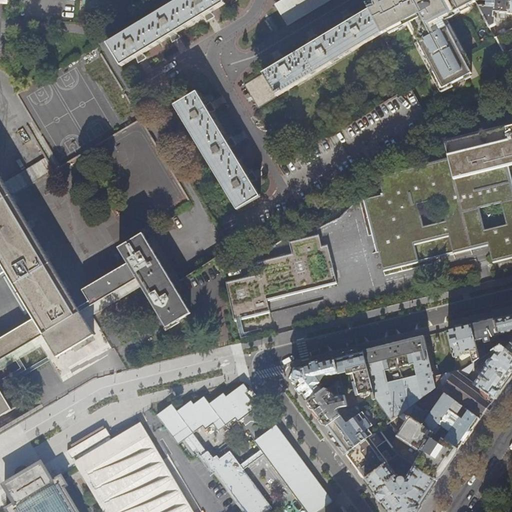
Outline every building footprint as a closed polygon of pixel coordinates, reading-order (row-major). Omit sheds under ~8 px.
[(177,0),(107,42),(121,66),(169,37),(170,39),(176,36),(175,33),(203,16),(205,19),(211,15),(210,12),(224,3),(222,0),(177,0)] [(282,0),(276,4),(287,22),(325,0),(282,0)] [(450,16),(477,2),(475,0),(376,0),(367,6),(370,11),(382,34),(414,18),(450,86),(479,71),(450,16)] [(511,4),(511,0),(475,0),(477,2),(492,31),(495,30),(496,13),(501,14),(501,17),(505,17),(505,14),(510,14),(511,4)] [(382,34),(370,11),(354,20),(352,17),(346,21),(348,24),(319,40),(318,38),(311,42),(312,44),(284,61),(282,58),(276,62),(278,65),(244,85),(249,93),(244,96),(246,99),(250,96),(257,108),(382,35),(382,34)] [(173,106),(236,209),(258,195),(250,181),(253,179),(249,173),(246,174),(229,146),(232,144),(228,138),(225,140),(209,113),(212,111),(208,104),(205,106),(196,92),(173,106)] [(511,163),(511,125),(444,142),(449,160),(379,177),(383,195),(365,199),(383,270),(479,246),(488,244),(492,261),(511,256),(511,188),(506,165),(511,163)] [(190,312),(142,233),(118,247),(127,262),(81,289),(88,301),(77,307),(68,294),(11,194),(50,172),(42,158),(2,181),(0,178),(0,261),(34,318),(0,338),(0,429),(42,405),(36,395),(12,409),(0,389),(0,359),(43,334),(57,357),(72,348),(70,344),(80,337),(92,331),(85,320),(80,311),(136,278),(141,286),(165,326),(190,312)] [(261,275),(224,284),(233,320),(270,311),(267,299),(337,282),(328,246),(322,248),(319,236),(290,243),(293,255),(258,263),(261,275)] [(85,320),(141,286),(136,278),(80,311),(85,320)] [(511,314),(494,319),(499,335),(511,331),(511,341),(506,349),(511,353),(511,314)] [(499,336),(499,335),(494,319),(483,321),(471,324),(480,359),(486,355),(483,346),(491,344),(491,342),(495,341),(494,337),(499,336)] [(242,324),(245,336),(255,334),(251,322),(242,324)] [(480,359),(471,324),(467,325),(452,329),(448,330),(455,357),(462,355),(462,353),(469,351),(472,353),(475,363),(480,359)] [(75,352),(97,339),(92,331),(80,337),(70,344),(72,348),(75,352)] [(414,405),(437,387),(435,378),(423,336),(418,338),(413,339),(379,347),(374,349),(366,351),(363,351),(375,393),(376,397),(393,420),(404,412),(414,405)] [(511,375),(511,353),(506,349),(501,345),(495,350),(496,354),(493,358),(492,358),(490,359),(489,361),(488,362),(487,364),(487,366),(479,376),(480,377),(475,384),(495,399),(511,375)] [(375,393),(363,351),(357,353),(340,357),(335,358),(339,374),(347,372),(348,375),(354,374),(356,382),(353,382),(356,396),(370,393),(370,394),(375,393)] [(321,387),(322,386),(316,377),(325,375),(326,378),(332,376),(335,376),(337,381),(340,379),(339,374),(335,358),(316,363),(296,368),(292,380),(308,402),(324,391),(321,387)] [(467,378),(480,359),(475,363),(463,371),(460,373),(467,378)] [(495,399),(475,384),(467,378),(460,373),(459,373),(459,372),(435,378),(437,387),(447,394),(480,418),(487,409),(493,402),(495,399)] [(341,415),(337,410),(341,407),(347,406),(340,379),(337,381),(339,384),(331,390),(337,398),(334,399),(326,389),(324,391),(308,402),(310,405),(321,420),(326,426),(341,415)] [(249,391),(244,384),(226,397),(224,394),(210,404),(205,397),(194,405),(192,401),(178,411),(173,405),(158,415),(179,444),(190,437),(204,455),(203,456),(214,471),(215,469),(247,511),(267,511),(273,508),(244,470),(264,455),(307,511),(319,511),(333,502),(276,426),(254,441),(261,450),(240,465),(230,451),(219,459),(217,456),(213,458),(208,451),(207,452),(193,433),(203,426),(206,429),(214,424),(219,431),(236,418),(238,422),(256,408),(246,394),(249,391)] [(478,422),(480,418),(447,394),(431,417),(427,414),(429,411),(426,410),(425,412),(414,405),(404,412),(410,416),(459,449),(478,422)] [(347,454),(374,434),(370,429),(374,425),(364,412),(347,423),(341,415),(326,426),(336,440),(344,450),(347,454)] [(459,449),(410,416),(409,418),(409,419),(410,420),(408,423),(406,422),(404,424),(406,425),(400,434),(391,422),(380,430),(391,445),(399,437),(424,453),(415,465),(437,480),(439,477),(459,449)] [(119,453),(147,436),(135,422),(127,417),(111,420),(105,427),(108,432),(110,436),(109,437),(110,438),(115,446),(119,453)] [(105,427),(66,450),(71,459),(72,458),(76,466),(103,511),(191,511),(147,436),(119,453),(115,446),(110,438),(109,437),(110,436),(108,432),(105,427)] [(365,479),(388,462),(384,456),(395,448),(391,445),(380,430),(374,434),(347,454),(350,458),(363,476),(365,479)] [(77,511),(63,487),(66,485),(61,475),(51,481),(40,462),(3,484),(8,492),(10,496),(14,503),(5,508),(7,511),(77,511)] [(416,511),(437,480),(415,465),(407,478),(406,477),(405,476),(404,476),(403,476),(402,476),(401,477),(388,462),(365,479),(386,507),(390,511),(416,511)]
